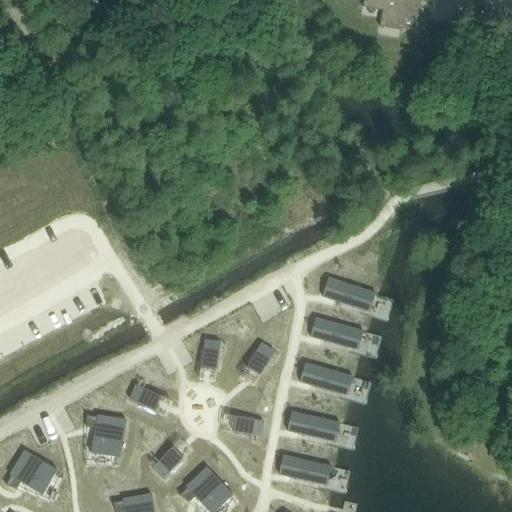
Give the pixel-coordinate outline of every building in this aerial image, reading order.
[(364,0),(364,8),(383,11),(380,27),(401,31),(402,26),(414,28),(415,17),(418,17),(421,0),(419,0),(364,0)] [(329,279),(323,298),(371,314),(372,313),(369,312),(375,296),(377,297),(378,296),(329,279)] [(235,344),(255,336),(247,316),(227,324),(235,344)] [(316,319),(311,338),(360,352),(360,351),(358,350),(363,333),(365,334),(365,333),(316,319)] [(205,341),(201,369),(217,372),(222,343),(205,341)] [(261,344),(246,369),(260,377),(275,353),(261,344)] [(306,364),(300,383),(350,397),(350,396),(348,396),(352,379),(355,379),(355,378),(306,364)] [(250,390),(257,412),(278,406),(272,383),(250,390)] [(163,398),(137,386),(130,401),(156,412),(163,398)] [(189,402),(201,420),(224,404),(212,387),(189,402)] [(292,413),(287,432),(338,444),(338,443),(335,442),(339,425),(342,425),(292,413)] [(97,417),(87,416),(87,428),(95,429),(91,454),(120,459),(127,420),(97,415),(97,417)] [(264,422),(236,417),(232,433),(261,438),(264,422)] [(173,447),(153,468),(165,479),(185,459),(173,447)] [(21,483),(42,497),(58,472),(25,451),(9,476),(11,477),(6,486),(17,490),(21,483)] [(284,457),(279,476),(329,487),(330,487),(327,486),(331,469),(333,469),(334,468),(284,457)] [(209,511),(216,511),(235,495),(207,467),(186,487),(187,489),(180,496),(189,503),(195,497),(209,511)] [(145,468),(125,476),(133,495),(153,487),(145,468)] [(96,502),(122,488),(115,474),(88,488),(96,502)] [(154,511),(152,494),(122,499),(123,501),(113,503),(115,511),(154,511)]
